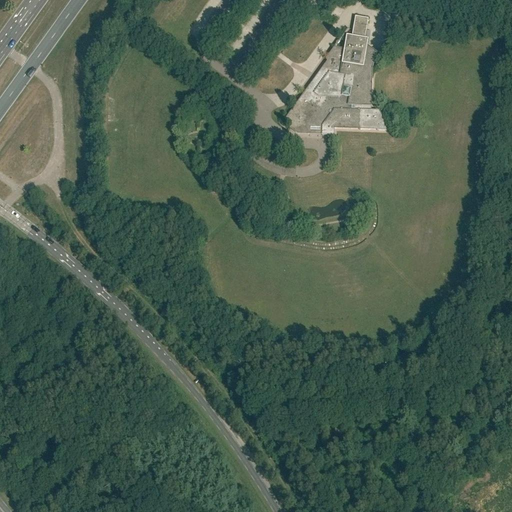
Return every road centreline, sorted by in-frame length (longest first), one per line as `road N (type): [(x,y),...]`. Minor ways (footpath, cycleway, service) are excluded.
road 1 (track): [(300,511),(207,371),(82,243),(52,169)]
road 2 (primary): [(276,511),(185,381),(99,291),(1,209)]
road 3 (unclassified): [(1,209),(52,169),(58,151),(56,95),(30,67)]
